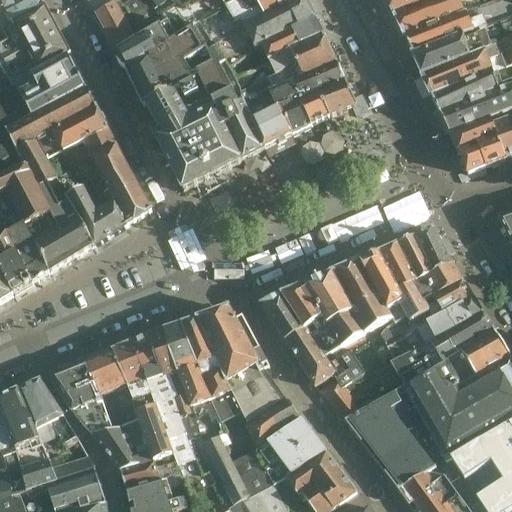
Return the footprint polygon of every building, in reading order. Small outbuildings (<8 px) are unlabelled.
[(15,85),(33,118),(85,90),(67,57),(71,55),(45,7),(44,7),(40,0),(0,0),(0,17),(11,38),(0,44),(0,66),(8,81),(16,77),(19,83),(15,85)] [(97,16),(117,5),(121,2),(125,0),(87,0),(96,16),(97,16)] [(117,5),(97,16),(113,47),(160,24),(155,14),(151,8),(147,0),(134,0),(123,6),(121,2),(117,5)] [(155,14),(174,3),(178,0),(147,0),(151,8),(155,14)] [(174,3),(155,14),(160,24),(163,28),(168,26),(177,41),(200,26),(218,14),(244,0),(202,0),(193,5),(179,11),(174,3)] [(244,0),(218,14),(200,26),(212,44),(267,18),(303,1),(302,0),(244,0)] [(384,0),(395,22),(448,0),(384,0)] [(448,0),(395,22),(396,25),(397,25),(403,37),(404,40),(506,0),(448,0)] [(511,0),(506,0),(404,40),(412,57),(412,59),(511,19),(511,0)] [(267,18),(212,44),(215,48),(228,72),(252,58),(250,55),(252,55),(315,23),(303,1),(267,18)] [(511,19),(412,59),(422,79),(421,80),(486,55),(511,44),(511,19)] [(252,55),(259,69),(323,40),(315,23),(252,55)] [(125,73),(127,73),(126,74),(134,92),(215,48),(212,44),(200,26),(177,41),(168,26),(163,28),(116,52),(117,55),(117,56),(117,59),(117,62),(117,63),(118,65),(119,68),(122,71),(125,73)] [(259,69),(234,81),(241,93),(242,96),(265,84),(297,68),(330,53),(323,40),(259,69)] [(511,44),(486,55),(421,80),(431,101),(494,77),(511,70),(511,44)] [(208,105),(242,163),(264,152),(238,98),(242,96),(241,93),(234,81),(228,72),(215,48),(134,92),(144,110),(147,109),(147,108),(176,96),(198,85),(208,105)] [(297,68),(265,84),(271,95),(269,96),(271,99),(298,86),(338,68),(335,62),(330,53),(297,68)] [(338,68),(298,86),(307,103),(318,97),(346,85),(346,84),(345,84),(338,68)] [(511,70),(494,77),(431,101),(440,117),(511,89),(511,70)] [(242,96),(238,98),(264,152),(293,139),(279,114),(269,118),(260,101),(269,96),(271,95),(265,84),(242,96)] [(176,96),(187,116),(208,105),(198,85),(176,96)] [(318,97),(331,122),(353,111),(357,120),(372,113),(364,96),(353,100),(346,85),(318,97)] [(279,114),(293,139),(331,122),(318,97),(307,103),(298,86),(271,99),(269,96),(260,101),(269,118),(279,114)] [(440,117),(449,136),(491,121),(492,122),(502,118),(511,114),(511,89),(440,117)] [(0,184),(48,278),(94,250),(96,249),(68,199),(48,161),(36,139),(96,110),(86,91),(85,90),(33,118),(12,129),(0,105),(0,184)] [(156,140),(183,194),(203,184),(222,175),(221,174),(240,164),(242,163),(208,105),(187,116),(176,96),(147,108),(147,109),(154,123),(148,126),(156,140)] [(36,139),(48,161),(64,154),(83,145),(83,144),(109,132),(97,110),(96,110),(36,139)] [(511,120),(493,127),(497,140),(505,164),(511,160),(511,120)] [(450,136),(449,136),(457,154),(476,147),(497,140),(493,127),(493,126),(492,122),(491,121),(449,136),(450,136)] [(114,200),(128,229),(152,215),(140,191),(128,171),(118,150),(117,150),(109,132),(83,144),(83,145),(91,163),(101,181),(98,183),(103,194),(89,202),(94,211),(114,200)] [(497,140),(476,147),(485,171),(503,164),(505,164),(497,140)] [(476,147),(457,154),(466,174),(458,177),(461,185),(487,175),(485,171),(476,147)] [(72,176),(60,183),(68,199),(96,249),(128,229),(126,225),(114,200),(94,211),(89,202),(83,191),(80,192),(72,176)] [(0,228),(29,290),(48,278),(0,184),(0,228)] [(392,231),(429,219),(423,198),(279,244),(286,266),(393,232),(392,231)] [(511,218),(499,222),(511,246),(511,218)] [(0,279),(10,301),(15,298),(29,290),(0,228),(0,279)] [(436,277),(453,268),(447,258),(454,255),(446,236),(438,240),(434,232),(415,240),(436,277)] [(414,287),(430,315),(435,312),(433,308),(437,300),(441,298),(433,280),(436,277),(415,240),(415,241),(415,240),(399,248),(417,285),(414,287)] [(412,330),(414,334),(434,323),(430,315),(414,287),(417,285),(399,248),(398,248),(380,257),(402,303),(400,304),(407,320),(406,321),(412,330)] [(395,328),(406,321),(407,320),(400,304),(402,303),(380,257),(379,257),(362,264),(361,264),(359,265),(393,322),(394,325),(393,325),(395,328)] [(334,339),(341,351),(348,347),(349,350),(392,323),(393,325),(394,325),(393,322),(359,265),(332,277),(350,308),(341,313),(344,318),(330,326),(337,337),(334,339)] [(436,277),(433,280),(441,298),(463,286),(462,284),(453,268),(436,277)] [(331,277),(306,289),(330,326),(344,318),(341,313),(350,308),(332,277),(331,278),(331,277)] [(0,307),(10,301),(0,279),(0,307)] [(430,315),(434,323),(474,302),(463,286),(441,298),(437,300),(433,308),(435,312),(430,315)] [(286,296),(282,298),(309,330),(319,342),(316,344),(339,381),(345,389),(365,376),(348,350),(349,350),(348,347),(341,351),(334,339),(337,337),(330,326),(306,289),(302,290),(286,296)] [(262,309),(285,345),(309,330),(282,298),(260,308),(260,309),(262,309)] [(395,363),(396,364),(483,318),(482,316),(474,302),(434,323),(414,334),(412,330),(409,331),(411,334),(397,344),(387,349),(387,350),(395,363)] [(242,415),(249,428),(287,403),(264,373),(270,371),(268,366),(242,319),(235,322),(230,311),(198,323),(236,413),(240,411),(242,415)] [(395,363),(390,367),(403,388),(405,390),(428,376),(430,380),(451,368),(448,363),(495,335),(483,318),(396,364),(395,363)] [(212,404),(222,426),(242,415),(240,411),(236,413),(198,323),(182,328),(212,404)] [(388,327),(381,336),(387,349),(397,344),(388,327)] [(182,328),(179,329),(177,328),(166,332),(166,334),(164,334),(192,411),(211,404),(211,403),(182,328)] [(285,345),(315,390),(334,379),(337,383),(339,381),(316,344),(319,342),(309,330),(285,345)] [(186,438),(189,443),(202,439),(194,416),(193,416),(192,411),(164,334),(152,338),(151,338),(150,339),(186,438)] [(495,335),(448,363),(451,368),(464,388),(510,362),(510,361),(511,360),(495,337),(495,336),(495,335)] [(176,465),(178,469),(196,462),(189,443),(186,438),(150,339),(136,344),(132,346),(169,444),(174,457),(173,457),(176,465)] [(154,462),(154,464),(173,457),(174,457),(169,444),(132,346),(130,347),(113,354),(126,389),(128,389),(134,404),(132,405),(131,405),(138,423),(148,451),(152,463),(154,462)] [(100,400),(102,399),(126,389),(113,354),(84,366),(100,400)] [(361,413),(344,423),(396,493),(397,493),(511,424),(511,364),(510,362),(464,388),(451,368),(430,380),(428,376),(405,390),(402,389),(361,413)] [(73,414),(82,424),(105,424),(110,420),(102,399),(100,400),(84,366),(49,380),(49,381),(73,414)] [(337,383),(319,393),(342,424),(344,423),(361,413),(345,389),(339,381),(337,383)] [(73,448),(75,452),(82,448),(65,420),(64,421),(42,384),(41,384),(42,384),(42,383),(41,383),(18,393),(36,434),(43,447),(60,439),(67,451),(73,448)] [(0,401),(0,415),(32,493),(46,489),(46,488),(58,485),(53,471),(43,447),(36,434),(18,393),(0,401)] [(257,452),(257,453),(301,423),(294,413),(287,403),(249,428),(250,429),(245,431),(257,452)] [(0,457),(16,498),(21,497),(32,493),(0,415),(0,457)] [(93,436),(120,473),(152,463),(148,451),(136,454),(122,429),(118,431),(114,431),(110,420),(105,424),(82,424),(92,436),(93,436)] [(254,453),(265,472),(314,438),(302,422),(301,423),(257,453),(257,452),(254,453)] [(148,451),(138,423),(122,429),(136,454),(148,451)] [(511,511),(511,424),(397,493),(411,511),(511,511)] [(235,511),(244,507),(274,489),(265,472),(254,453),(233,464),(225,449),(232,446),(227,435),(226,435),(214,440),(202,446),(234,508),(235,511)] [(265,472),(274,489),(288,480),(326,455),(314,438),(265,472)] [(302,496),(313,511),(333,511),(357,496),(327,455),(326,455),(288,480),(299,497),(302,496)] [(0,502),(16,498),(0,457),(0,502)] [(59,460),(49,463),(53,471),(58,485),(96,475),(95,472),(96,472),(89,460),(62,468),(59,460)] [(152,463),(120,473),(121,475),(127,492),(162,481),(162,482),(176,477),(180,476),(176,465),(156,471),(154,464),(153,462),(152,463)] [(46,489),(54,511),(81,511),(106,506),(96,475),(58,485),(46,488),(46,489)] [(126,492),(129,511),(172,496),(170,490),(179,487),(176,477),(162,482),(162,481),(127,492),(126,492)] [(286,511),(274,489),(244,507),(247,511),(286,511)] [(129,511),(183,511),(188,510),(184,499),(174,502),(172,496),(129,511)] [(0,502),(0,511),(26,511),(21,497),(16,498),(0,502)]
